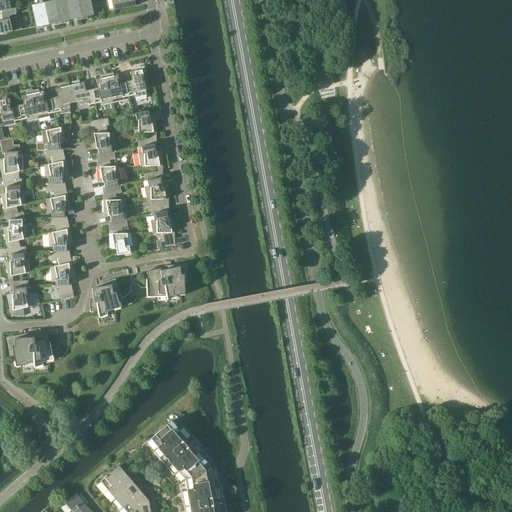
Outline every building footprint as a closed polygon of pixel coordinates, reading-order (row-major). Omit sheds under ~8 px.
[(0,0),(0,12),(2,12),(4,11),(11,9),(8,0),(0,0)] [(61,0),(55,2),(60,25),(69,23),(68,20),(70,20),(66,0),(61,0)] [(66,0),(70,20),(73,19),(73,22),(82,20),(77,0),(66,0)] [(89,0),(77,0),(82,20),(91,18),(90,15),(93,15),(89,0)] [(134,0),(111,0),(114,10),(134,6),(133,0),(134,0)] [(44,4),(48,24),(51,24),(51,26),(60,25),(55,2),(44,4)] [(46,27),(46,25),(48,24),(44,4),(32,6),(37,29),(46,27)] [(16,8),(11,9),(4,11),(2,12),(2,21),(0,21),(0,34),(22,30),(19,17),(9,19),(9,17),(16,14),(16,8)] [(132,81),(126,83),(129,96),(135,95),(135,97),(147,95),(144,82),(143,77),(144,77),(144,67),(134,69),(135,71),(130,72),(132,81)] [(112,74),(106,75),(112,102),(123,100),(123,98),(129,96),(126,83),(120,84),(118,75),(113,76),(112,74)] [(98,89),(92,90),(95,104),(101,103),(101,105),(112,102),(106,75),(100,76),(101,79),(96,80),(98,89)] [(95,104),(92,90),(86,91),(84,82),(79,83),(78,81),(72,83),(78,110),(89,107),(89,105),(95,104)] [(57,98),(51,99),(54,113),(61,111),(61,114),(70,112),(68,83),(60,85),(60,88),(55,89),(57,98)] [(54,113),(51,99),(45,100),(43,91),(39,92),(38,90),(32,91),(38,119),(49,116),(48,114),(54,113)] [(17,106),(20,120),(27,119),(27,121),(38,119),(32,91),(26,93),(26,95),(22,96),(24,105),(17,106)] [(14,122),(20,120),(17,106),(11,108),(9,99),(5,100),(4,97),(0,98),(0,109),(0,114),(1,114),(4,126),(15,124),(14,122)] [(136,120),(133,121),(135,133),(155,133),(155,121),(151,122),(151,117),(149,118),(148,111),(135,114),(136,120)] [(91,128),(91,134),(103,134),(103,127),(109,126),(108,119),(93,121),(94,128),(91,128)] [(45,151),(60,150),(60,144),(61,144),(61,139),(65,139),(62,128),(42,132),(42,143),(36,144),(37,151),(45,151)] [(112,153),(112,152),(111,146),(114,146),(112,133),(103,134),(91,134),(92,146),(95,145),(96,149),(98,149),(99,155),(112,153)] [(139,148),(154,145),(153,138),(138,141),(139,148)] [(4,153),(18,152),(21,152),(20,152),(19,145),(13,146),(11,139),(0,141),(1,147),(4,147),(4,153)] [(155,151),(154,145),(139,148),(137,148),(138,148),(141,148),(142,154),(139,154),(141,167),(161,166),(161,154),(157,155),(157,151),(155,151)] [(61,156),(60,150),(45,151),(45,158),(52,157),(53,164),(65,162),(63,156),(61,156)] [(18,159),(18,152),(4,153),(5,159),(3,159),(3,164),(0,163),(0,165),(2,175),(22,171),(21,158),(18,159)] [(97,162),(97,168),(109,167),(109,160),(115,159),(114,153),(115,153),(115,152),(112,152),(112,153),(99,155),(100,161),(97,162)] [(65,162),(53,164),(44,166),(45,178),(49,178),(49,184),(46,184),(47,184),(62,184),(62,178),(64,178),(63,173),(67,173),(65,162)] [(109,167),(97,168),(98,179),(101,179),(102,183),(104,183),(105,188),(118,186),(117,180),(120,179),(118,167),(109,167)] [(145,181),(160,179),(159,172),(144,174),(145,181)] [(147,200),(148,200),(168,199),(167,188),(164,188),(163,184),(161,184),(160,179),(145,181),(144,182),(147,182),(148,187),(145,188),(147,200)] [(62,184),(47,184),(47,185),(48,192),(54,191),(55,198),(67,196),(65,190),(63,190),(62,184)] [(4,209),(16,207),(24,205),(24,192),(20,193),(20,186),(6,187),(7,193),(5,193),(6,198),(2,198),(4,209)] [(115,201),(115,200),(115,194),(121,193),(120,186),(121,186),(118,186),(105,188),(106,195),(103,195),(103,201),(115,201)] [(67,196),(55,198),(47,200),(47,212),(51,212),(51,218),(48,218),(48,219),(49,218),(64,217),(64,212),(66,211),(65,207),(69,207),(67,196)] [(151,215),(166,212),(165,206),(168,205),(168,199),(148,200),(151,215)] [(115,201),(103,201),(104,213),(107,212),(108,216),(110,216),(111,222),(126,219),(127,219),(124,200),(115,200),(115,201)] [(9,221),(22,220),(25,220),(25,219),(24,220),(23,213),(17,214),(16,207),(4,209),(5,215),(8,215),(9,221)] [(153,234),(162,233),(174,233),(173,221),(170,222),(169,218),(167,218),(166,212),(151,215),(150,215),(150,216),(153,215),(154,221),(151,221),(153,234)] [(56,225),(57,232),(69,230),(68,224),(65,224),(64,217),(49,218),(50,225),(56,225)] [(126,219),(111,222),(112,228),(109,229),(109,235),(121,234),(121,227),(127,226),(126,219)] [(22,220),(9,221),(9,227),(7,227),(8,232),(4,232),(6,243),(18,240),(26,239),(26,226),(22,227),(22,220)] [(71,241),(69,230),(57,232),(49,234),(49,246),(53,246),(53,252),(50,252),(51,252),(67,251),(66,245),(68,245),(67,241),(71,241)] [(162,233),(162,240),(156,241),(157,249),(172,246),(171,239),(174,239),(174,233),(162,233)] [(131,234),(121,234),(109,235),(110,246),(114,245),(114,250),(116,250),(117,256),(130,253),(129,247),(133,247),(131,234)] [(10,249),(11,255),(24,254),(27,254),(27,253),(26,253),(25,247),(19,247),(18,240),(6,243),(8,249),(10,249)] [(67,258),(67,251),(51,252),(52,259),(58,259),(59,265),(60,266),(71,263),(70,258),(67,258)] [(24,254),(11,255),(11,261),(9,261),(10,265),(6,266),(8,277),(29,273),(28,260),(24,260),(24,254)] [(73,275),(71,263),(60,266),(59,265),(51,267),(52,280),(55,280),(55,286),(52,286),(52,287),(53,287),(54,293),(60,293),(69,292),(68,279),(70,279),(70,275),(73,275)] [(185,295),(185,294),(184,283),(187,282),(186,266),(171,266),(171,269),(161,271),(160,269),(146,271),(148,279),(146,280),(147,298),(159,297),(159,294),(172,291),(173,296),(185,295)] [(98,310),(105,309),(105,313),(120,308),(118,299),(121,298),(115,280),(103,284),(104,287),(92,289),(94,299),(90,299),(90,313),(99,312),(98,310)] [(28,288),(28,281),(12,282),(13,295),(12,295),(12,299),(8,300),(12,317),(24,316),(22,309),(31,307),(30,294),(26,294),(26,288),(29,288),(28,288)] [(72,292),(69,292),(60,293),(62,300),(73,297),(72,292)] [(41,363),(53,360),(50,343),(48,343),(47,335),(33,336),(33,338),(23,339),(22,336),(7,339),(10,355),(13,354),(15,367),(27,364),(27,360),(33,360),(40,359),(41,363)] [(226,511),(221,484),(214,485),(211,468),(199,454),(204,449),(184,425),(178,430),(171,421),(150,439),(157,447),(153,451),(173,476),(178,472),(185,480),(187,490),(181,491),(184,511),(226,511)] [(119,466),(100,482),(125,511),(150,511),(148,501),(141,492),(143,490),(140,487),(139,489),(129,478),(131,476),(128,473),(127,475),(119,466)] [(71,511),(91,511),(76,494),(65,504),(71,511)]
